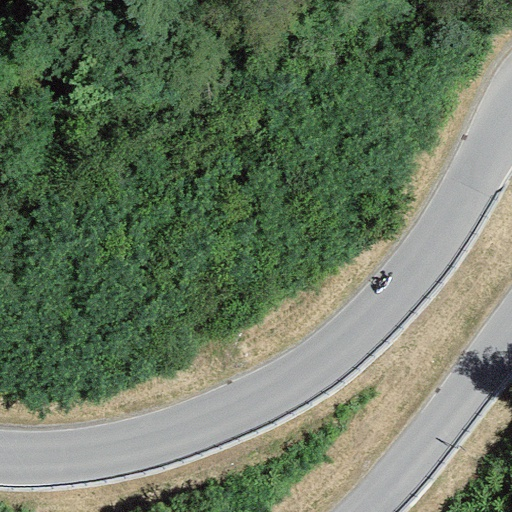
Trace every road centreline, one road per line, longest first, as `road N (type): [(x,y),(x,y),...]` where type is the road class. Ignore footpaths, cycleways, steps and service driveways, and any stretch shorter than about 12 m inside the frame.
road 1 (tertiary): [(511,114),(445,233),(351,347),(261,407),(122,452),(0,460)]
road 2 (tertiary): [(365,511),(511,331)]
